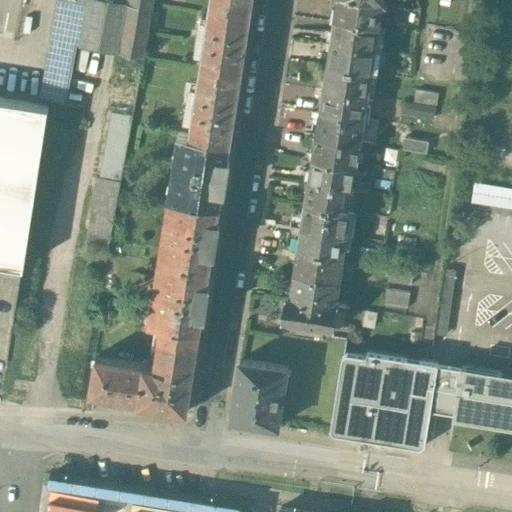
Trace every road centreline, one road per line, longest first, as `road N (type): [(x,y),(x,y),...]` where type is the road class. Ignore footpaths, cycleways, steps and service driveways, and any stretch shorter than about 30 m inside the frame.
road 1 (residential): [(198,449),(277,0)]
road 2 (unclassified): [(198,449),(511,492)]
road 3 (unclassified): [(21,431),(198,449)]
